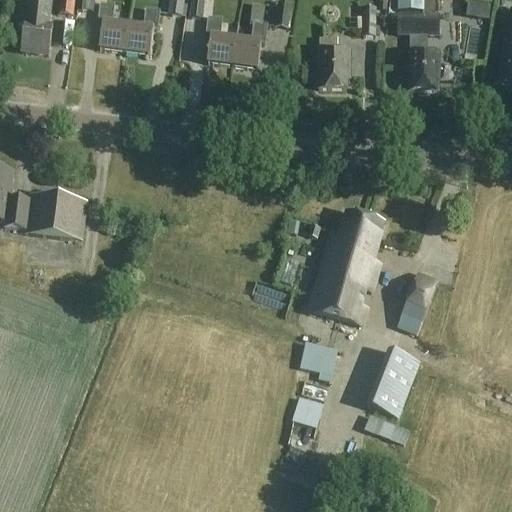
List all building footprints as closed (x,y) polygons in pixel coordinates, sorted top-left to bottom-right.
[(60,0),(58,18),(72,19),(74,0),(60,0)] [(169,0),(167,18),(182,20),(184,0),(169,0)] [(191,0),(189,21),(202,22),(204,0),(191,0)] [(397,0),(398,14),(426,15),(425,0),(397,0)] [(23,37),(20,55),(48,59),(52,30),(49,30),(52,4),(27,1),(24,25),(16,24),(15,36),(23,37)] [(125,54),(128,29),(112,27),(114,9),(101,7),(98,25),(103,26),(99,51),(125,54)] [(278,7),(275,31),(287,33),(290,8),(278,7)] [(363,11),(362,40),(375,40),(375,11),(363,11)] [(128,29),(125,54),(150,58),(154,32),(158,33),(160,15),(147,13),(144,31),(128,29)] [(511,13),(499,83),(511,85),(511,13)] [(344,17),(328,16),(327,47),(343,48),(344,17)] [(439,17),(397,16),(396,39),(439,39),(439,17)] [(190,62),(195,22),(180,20),(175,60),(190,62)] [(233,69),(236,43),(219,41),(222,23),(209,21),(207,40),(212,41),(208,66),(233,69)] [(236,43),(233,69),(259,73),(262,47),(266,48),(268,29),(253,27),(250,45),(236,43)] [(350,83),(351,53),(320,52),(319,93),(349,94),(349,83),(350,83)] [(440,85),(441,54),(411,54),(410,95),(438,95),(438,85),(440,85)] [(390,72),(394,62),(381,57),(374,74),(395,82),(398,75),(390,72)] [(30,107),(31,98),(11,96),(10,105),(30,107)] [(27,204),(8,202),(11,175),(0,174),(0,225),(4,226),(3,231),(25,235),(24,238),(81,244),(86,205),(28,197),(27,204)] [(372,265),(384,226),(346,214),(339,237),(332,235),(307,313),(360,329),(379,268),(372,265)] [(309,229),(306,239),(317,243),(320,232),(309,229)] [(161,246),(157,271),(167,273),(172,248),(161,246)] [(418,339),(438,284),(417,276),(397,331),(418,339)] [(329,386),(335,362),(331,361),(333,353),(305,347),(298,372),(318,377),(317,383),(329,386)] [(398,422),(418,366),(386,354),(365,411),(398,422)] [(292,427),(317,435),(324,410),(299,403),(292,427)] [(354,465),(352,470),(364,475),(366,469),(354,465)]
